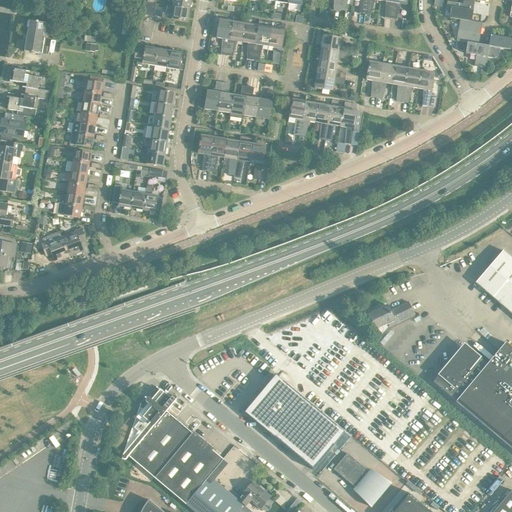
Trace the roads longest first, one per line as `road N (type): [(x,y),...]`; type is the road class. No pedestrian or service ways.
road 1 (primary): [(0,362),(407,208),(511,141)]
road 2 (tertiary): [(161,357),(412,253),(511,195)]
road 3 (unclassified): [(338,511),(161,357)]
road 4 (tertiary): [(77,511),(99,410),(123,380),(161,357)]
road 5 (residential): [(113,260),(99,211),(122,84)]
road 6 (residential): [(201,227),(179,172),(192,64)]
